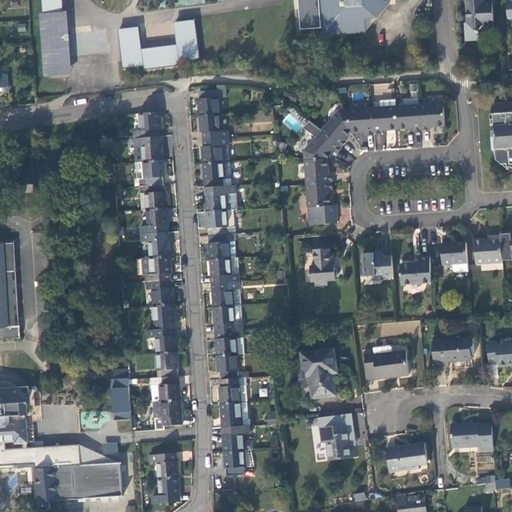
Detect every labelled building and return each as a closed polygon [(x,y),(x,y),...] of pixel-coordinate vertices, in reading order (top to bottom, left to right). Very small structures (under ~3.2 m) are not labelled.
[(45,22),(68,21),(68,10),(65,10),(65,4),(64,0),(45,0),(46,12),(45,12),(45,22)] [(412,0),(411,0),(298,0),(301,30),(321,29),(322,37),(369,32),(369,31),(369,20),(381,19),(393,7),(393,4),(393,1),(412,0)] [(495,22),(494,5),(485,6),(485,2),(485,1),(480,2),(479,0),(470,0),(468,0),(470,30),(478,30),(478,31),(481,31),(487,23),(495,22)] [(369,31),(381,19),(369,20),(369,31)] [(69,27),(68,21),(45,22),(49,74),(72,73),(71,58),(69,27)] [(180,61),(202,59),(195,21),(180,22),(174,23),(176,41),(176,44),(161,46),(141,49),(141,46),(138,27),(136,27),(118,29),(123,68),(144,65),(144,67),(145,70),(181,65),(180,61)] [(199,105),(200,116),(220,115),(219,97),(227,96),(226,86),(226,85),(218,84),(218,90),(200,91),(200,98),(199,98),(199,105)] [(389,130),(398,129),(397,106),(396,100),(382,101),(383,107),(374,108),(376,133),(384,132),(384,130),(389,130)] [(511,101),(494,103),(493,113),(494,113),(495,129),(496,137),(493,138),(494,150),(497,150),(498,159),(504,164),(509,164),(509,167),(511,167),(511,101)] [(445,103),(420,104),(422,130),(430,129),(430,126),(438,126),(446,125),(445,103)] [(415,130),(422,130),(420,104),(397,106),(398,129),(408,128),(415,128),(415,130)] [(368,134),(376,133),(374,108),(350,110),(352,133),(363,132),(368,131),(368,134)] [(347,139),(352,133),(350,110),(340,111),(323,131),(342,148),(347,142),(345,140),(347,139)] [(135,129),(136,137),(144,137),(162,135),(161,128),(163,128),(162,119),(162,111),(142,113),(143,128),(135,129)] [(203,131),(204,139),(230,138),(230,129),(221,129),(220,115),(200,116),(201,126),(202,131),(203,131)] [(337,154),(342,148),(323,131),(311,121),(305,128),(317,138),(307,150),(307,159),(327,158),(329,159),(335,152),(337,154)] [(139,161),(145,161),(165,160),(165,149),(164,143),(162,143),(162,135),(144,137),(136,137),(137,162),(139,161)] [(203,151),(204,163),(231,162),(232,162),(230,138),(204,139),(204,146),(203,146),(203,151)] [(330,168),(329,159),(327,158),(307,159),(309,183),(333,182),(333,174),(330,174),(330,168)] [(139,161),(141,185),(167,184),(166,169),(165,160),(145,161),(139,161)] [(206,187),(224,186),(224,178),(232,178),(231,162),(204,163),(205,175),(206,187)] [(232,186),(232,178),(224,178),(224,186),(232,186)] [(334,190),(333,182),(309,183),(312,225),(338,223),(337,206),(332,206),(332,196),(331,190),(334,190)] [(141,185),(143,209),(149,209),(169,208),(168,195),(167,184),(141,185)] [(207,200),(208,211),(228,211),(236,210),(239,210),(236,186),(232,186),(224,186),(206,187),(207,200)] [(145,225),(145,233),(171,232),(170,216),(169,208),(149,209),(150,224),(145,225)] [(238,234),(236,210),(228,211),(208,211),(209,223),(209,235),(238,234)] [(152,239),(153,257),(173,256),(172,243),(171,232),(145,233),(146,239),(152,239)] [(210,248),(211,260),(240,258),(238,234),(209,235),(210,248)] [(478,262),(504,261),(502,240),(493,240),(487,241),(487,240),(477,240),(478,262)] [(15,242),(0,242),(0,338),(22,337),(21,325),(20,325),(15,242)] [(469,272),(467,243),(455,244),(443,245),(444,265),(454,264),(455,270),(457,273),(469,272)] [(337,268),(337,264),(335,264),(330,264),(330,260),(333,260),(333,256),(332,248),(316,249),(317,265),(312,266),(313,282),(317,282),(317,286),(329,285),(328,280),(338,280),(337,268)] [(385,280),(395,279),(393,256),(383,256),(383,258),(376,258),(376,253),(372,253),(364,253),(366,276),(385,275),(385,280)] [(150,273),(150,280),(173,279),(172,272),(174,272),(173,264),(173,256),(153,257),(145,257),(146,273),(150,273)] [(403,284),(432,282),(431,257),(420,258),(420,264),(414,264),(401,265),(403,284)] [(36,258),(35,270),(47,271),(48,260),(36,258)] [(213,284),(215,284),(241,282),(240,258),(211,260),(212,271),(213,284)] [(156,288),(157,304),(176,303),(176,292),(175,286),(173,287),(173,279),(150,280),(151,288),(156,288)] [(214,294),(215,308),(243,306),(241,282),(215,284),(213,284),(214,294)] [(157,304),(159,328),(176,326),(178,326),(177,314),(176,303),(157,304)] [(218,324),(219,331),(245,330),(243,306),(215,308),(216,317),(216,324),(218,324)] [(160,335),(161,351),(180,350),(179,342),(179,334),(177,334),(176,326),(159,328),(151,328),(151,336),(160,335)] [(218,344),(219,356),(239,355),(247,354),(245,330),(219,331),(217,332),(218,344)] [(443,341),(435,341),(437,367),(451,366),(450,361),(455,361),(465,360),(463,339),(443,341)] [(511,364),(511,342),(498,344),(498,340),(489,341),(491,364),(500,363),(500,366),(510,365),(511,364)] [(376,350),(367,351),(370,380),(390,377),(390,375),(394,374),(400,374),(401,376),(412,374),(409,351),(395,353),(394,347),(392,346),(376,348),(376,350)] [(334,369),(338,368),(336,349),(305,354),(308,376),(313,376),(317,398),(337,395),(336,385),(334,373),(334,369)] [(164,368),(164,375),(182,374),(181,361),(180,350),(161,351),(162,368),(164,368)] [(222,372),(223,380),(249,378),(252,378),(252,373),(241,374),(239,355),(219,356),(220,364),(220,373),(222,372)] [(114,369),(117,417),(117,421),(134,419),(130,369),(114,369)] [(153,376),(155,400),(183,398),(183,386),(182,374),(164,375),(153,376)] [(222,394),(223,404),(249,402),(251,402),(249,378),(223,380),(223,387),(222,387),(222,394)] [(0,463),(35,462),(36,468),(34,468),(34,500),(34,504),(35,507),(37,509),(39,511),(43,511),(47,511),(49,509),(50,507),(50,505),(50,503),(49,501),(49,500),(81,498),(122,495),(120,462),(117,462),(78,444),(26,445),(28,443),(28,442),(34,442),(32,415),(29,416),(28,411),(27,386),(17,387),(14,385),(9,381),(3,381),(0,381),(0,463)] [(184,408),(183,398),(155,400),(157,417),(167,416),(168,423),(185,422),(184,408)] [(250,410),(249,402),(223,404),(224,414),(225,427),(226,427),(245,426),(244,410),(250,410)] [(362,414),(353,414),(354,438),(364,438),(362,414)] [(157,417),(158,427),(168,427),(168,423),(167,416),(157,417)] [(271,424),(280,424),(279,416),(271,416),(271,424)] [(481,449),(496,449),(494,424),(481,424),(481,422),(470,423),(453,424),(454,446),(481,445),(481,449)] [(329,442),(332,461),(361,456),(360,445),(355,446),(354,438),(353,432),(350,433),(349,424),(322,428),(324,443),(329,442)] [(226,441),(227,451),(247,451),(254,450),(255,450),(255,445),(253,443),(246,443),(246,433),(253,433),(253,426),(245,426),(226,427),(226,434),(225,434),(226,441)] [(103,443),(103,453),(116,453),(117,443),(103,443)] [(410,445),(388,447),(390,467),(401,466),(402,470),(421,467),(421,464),(429,463),(426,443),(410,445)] [(230,469),(231,477),(249,476),(248,468),(257,467),(254,450),(247,451),(227,451),(228,461),(228,469),(230,469)] [(162,462),(163,478),(183,476),(182,468),(182,460),(180,460),(180,453),(153,455),(154,463),(162,462)] [(487,478),(488,484),(496,482),(495,475),(487,476),(487,478)] [(183,486),(183,476),(163,478),(164,493),(156,494),(156,502),(183,500),(182,493),(184,493),(183,486)] [(365,492),(353,493),(354,501),(365,500),(365,492)] [(406,498),(407,503),(402,504),(402,511),(426,511),(426,504),(425,496),(406,498)] [(402,511),(402,504),(407,503),(406,498),(397,499),(398,511),(402,511)]
